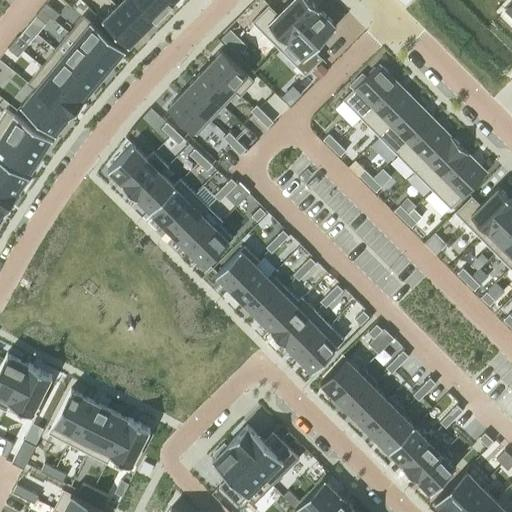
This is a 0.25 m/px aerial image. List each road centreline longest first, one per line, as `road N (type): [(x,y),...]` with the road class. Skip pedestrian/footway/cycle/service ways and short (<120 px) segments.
road 1 (residential): [(227,0),(102,132),(0,289)]
road 2 (residential): [(170,462),(176,443),(254,364),(405,511)]
road 3 (residential): [(372,0),(511,136)]
